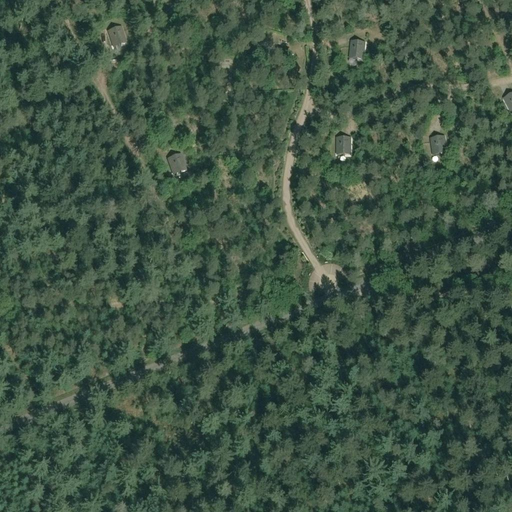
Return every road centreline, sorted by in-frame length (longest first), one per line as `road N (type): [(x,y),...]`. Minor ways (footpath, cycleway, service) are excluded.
road 1 (unclassified): [(0,429),(511,225)]
road 2 (track): [(97,87),(187,269),(217,305)]
road 3 (track): [(0,314),(217,305)]
road 4 (track): [(511,290),(347,290)]
